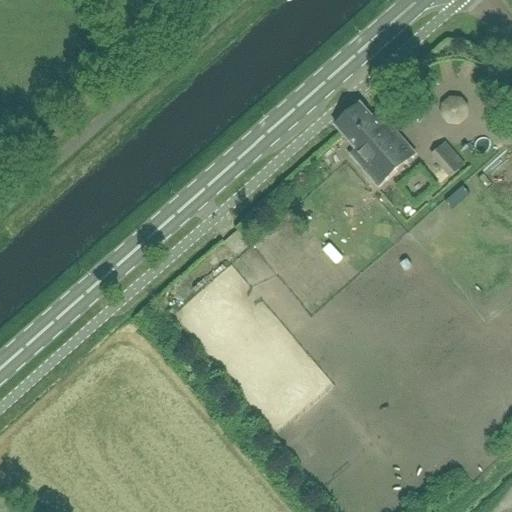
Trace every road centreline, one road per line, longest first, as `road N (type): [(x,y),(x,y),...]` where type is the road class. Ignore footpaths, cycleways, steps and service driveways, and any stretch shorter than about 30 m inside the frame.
road 1 (primary): [(0,370),(423,0)]
road 2 (unclassified): [(0,208),(234,0)]
